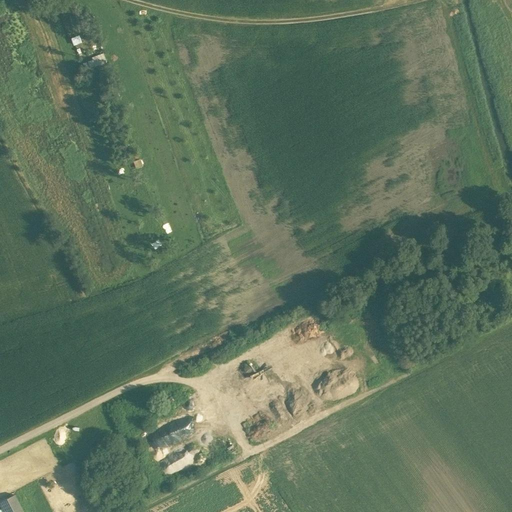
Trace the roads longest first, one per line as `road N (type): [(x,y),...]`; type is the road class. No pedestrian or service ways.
road 1 (track): [(131,0),(250,21),(329,17),(415,0)]
road 2 (track): [(289,430),(131,511)]
